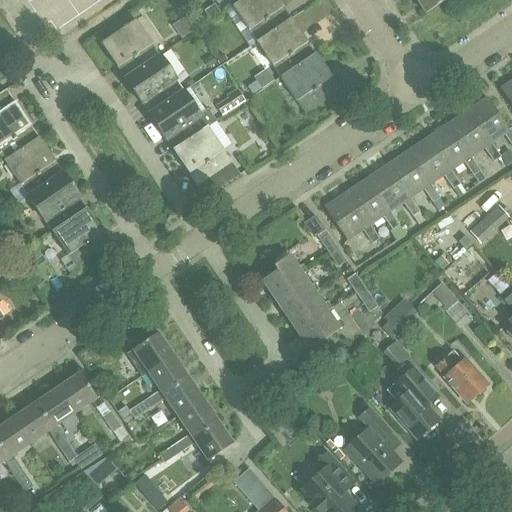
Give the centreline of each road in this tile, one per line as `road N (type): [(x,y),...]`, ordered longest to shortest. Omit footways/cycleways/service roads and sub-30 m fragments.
road 1 (residential): [(197,256),(255,348),(256,371),(242,398),(220,389),(151,288)]
road 2 (residential): [(416,91),(197,256)]
road 3 (residential): [(151,288),(0,388)]
road 4 (residential): [(511,431),(420,511)]
